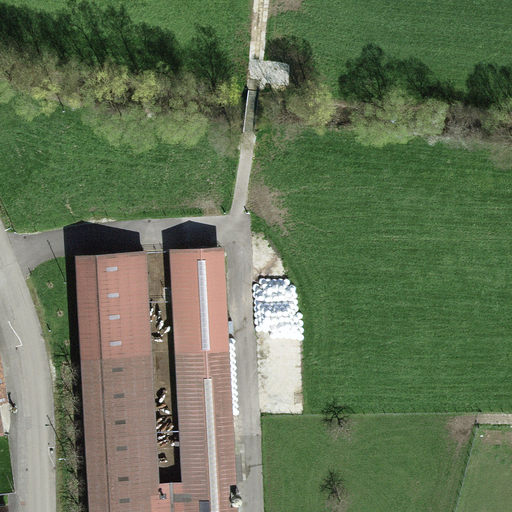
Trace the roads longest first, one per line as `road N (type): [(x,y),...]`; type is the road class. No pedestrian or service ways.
road 1 (residential): [(41,511),(36,378),(0,253)]
road 2 (track): [(234,228),(260,0)]
